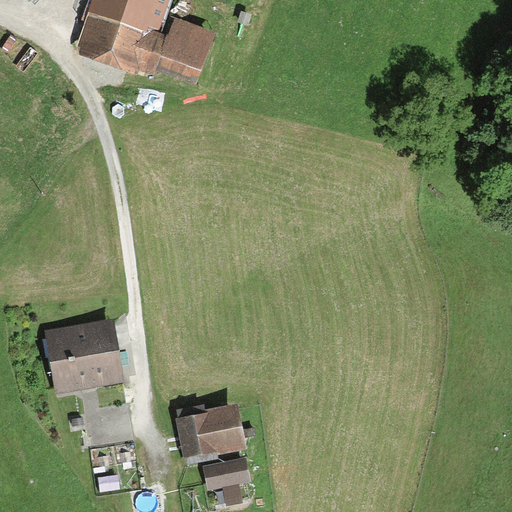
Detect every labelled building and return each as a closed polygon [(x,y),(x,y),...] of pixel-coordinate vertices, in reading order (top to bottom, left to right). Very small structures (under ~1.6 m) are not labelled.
[(168,0),(93,0),(78,46),(80,54),(137,75),(138,70),(155,76),(156,72),(196,86),(216,31),(175,16),(167,36),(157,32),(168,0)] [(124,381),(113,319),(46,331),(57,393),(124,381)] [(178,418),(176,418),(185,464),(219,458),(218,454),(246,448),(238,403),(206,409),(205,404),(177,409),(178,418)] [(83,418),(72,419),(73,426),(84,424),(83,418)] [(247,456),(204,465),(209,490),(223,487),(226,506),(244,502),(240,484),(251,482),(247,456)]
